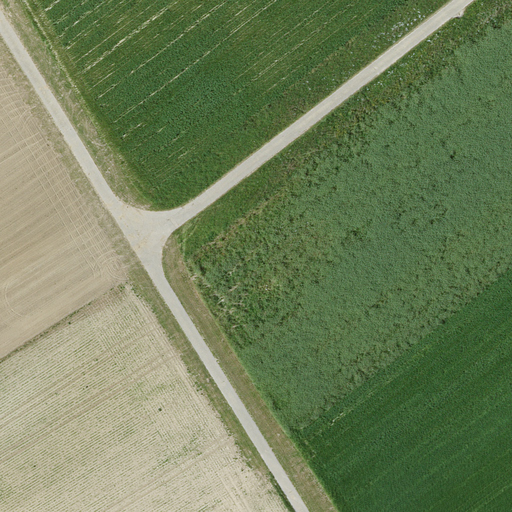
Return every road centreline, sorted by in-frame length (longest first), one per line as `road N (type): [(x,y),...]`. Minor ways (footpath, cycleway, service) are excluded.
road 1 (track): [(140,248),(465,0)]
road 2 (track): [(140,248),(303,511)]
road 3 (track): [(0,20),(140,248)]
